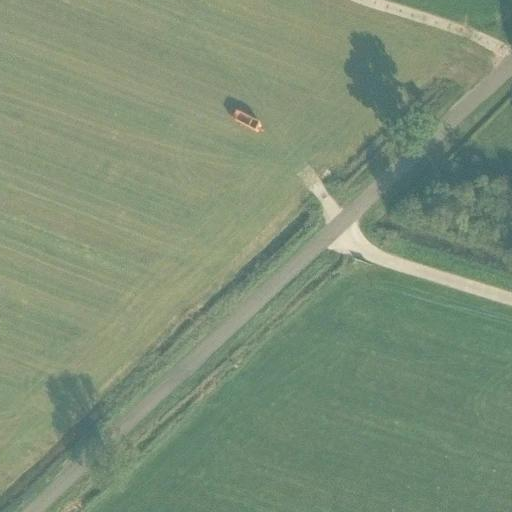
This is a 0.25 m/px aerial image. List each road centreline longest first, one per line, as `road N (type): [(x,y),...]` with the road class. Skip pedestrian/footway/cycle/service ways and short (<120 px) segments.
road 1 (unclassified): [(37,511),(511,69)]
road 2 (unclassified): [(511,47),(386,0)]
